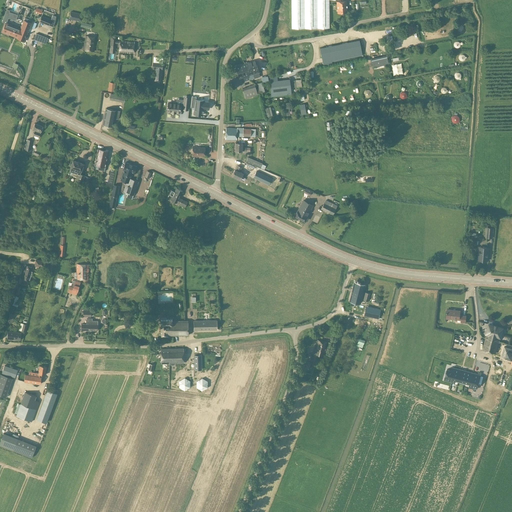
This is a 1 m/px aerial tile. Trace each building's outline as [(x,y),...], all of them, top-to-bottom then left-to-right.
[(291,0),(292,28),(330,28),(329,0),(291,0)] [(336,1),(337,13),(347,12),(347,0),(336,1)] [(81,14),(70,12),(69,19),(80,21),(81,14)] [(41,16),(39,22),(49,25),(53,27),(55,22),(56,16),(53,15),(51,20),(41,16)] [(26,36),(31,23),(24,20),(20,29),(6,23),(2,32),(17,37),(17,38),(25,41),(27,37),(26,36)] [(48,38),(42,35),(39,41),(46,44),(48,38)] [(84,50),(94,51),(96,37),(86,35),(84,50)] [(111,36),(110,45),(116,46),(116,43),(119,43),(119,52),(134,53),(134,42),(119,41),(119,42),(117,42),(117,37),(111,36)] [(320,48),(323,63),(336,60),(362,55),(359,40),(320,48)] [(386,55),(371,59),(373,68),(388,64),(386,55)] [(236,66),(239,78),(243,77),(244,81),(250,80),(248,75),(253,74),(254,78),(260,76),(259,72),(256,60),(236,66)] [(154,63),(153,69),(156,69),(156,77),(162,77),(162,69),(163,64),(154,63)] [(297,77),(295,78),(294,78),(294,80),(290,81),(291,88),(302,87),(301,79),(297,80),(297,77)] [(289,79),(288,79),(269,81),(271,97),(291,94),(291,88),(290,81),(289,79)] [(242,88),(244,95),(250,93),(248,86),(242,88)] [(112,92),(110,99),(125,103),(127,96),(112,92)] [(191,107),(194,108),(194,114),(203,115),(203,109),(208,109),(208,102),(204,102),(204,101),(195,100),(196,97),(192,96),(191,107)] [(168,103),(167,111),(172,112),(172,113),(175,113),(175,112),(180,112),(180,109),(183,109),(188,110),(188,103),(184,103),(184,104),(181,104),(168,103)] [(103,124),(113,127),(113,126),(115,127),(116,123),(113,123),(114,118),(118,119),(120,111),(106,108),(103,124)] [(32,130),(34,131),(33,135),(39,137),(43,126),(35,123),(32,130)] [(225,139),(236,140),(237,133),(237,128),(226,128),(225,139)] [(251,136),(251,129),(244,128),(243,128),(243,133),(243,136),(251,136)] [(235,151),(242,151),(246,151),(246,148),(242,147),(242,143),(235,142),(235,151)] [(193,147),(193,156),(198,156),(205,156),(205,148),(193,147)] [(96,157),(107,159),(109,151),(98,149),(96,157)] [(107,159),(96,157),(95,164),(99,165),(98,169),(105,171),(107,159)] [(245,163),(264,168),(265,163),(247,158),(245,163)] [(73,160),(70,171),(68,174),(78,177),(76,183),(81,184),(84,176),(80,174),(83,164),(73,160)] [(134,173),(137,166),(125,162),(123,169),(124,170),(121,180),(127,182),(123,191),(133,195),(138,181),(130,179),(132,173),(134,173)] [(240,179),(240,180),(243,174),(240,172),(242,167),(237,165),(235,170),(232,176),(237,178),(237,179),(239,180),(240,179)] [(253,177),(269,185),(272,178),(256,170),(253,177)] [(119,186),(114,184),(112,192),(115,193),(114,199),(111,198),(110,203),(109,206),(115,207),(119,186)] [(172,196),(171,200),(177,203),(177,202),(185,206),(187,202),(179,198),(182,191),(177,188),(175,191),(171,190),(169,195),(172,196)] [(295,216),(295,217),(305,221),(308,217),(307,216),(313,204),(304,199),(297,211),(295,216)] [(324,203),(321,209),(333,215),(337,205),(326,200),(324,203)] [(487,261),(489,247),(480,247),(478,260),(487,261)] [(36,260),(35,266),(43,268),(45,262),(36,260)] [(88,264),(77,264),(77,273),(78,274),(78,279),(74,279),(74,280),(72,280),(72,281),(72,282),(71,286),(70,286),(68,292),(76,295),(80,282),(80,279),(88,279),(88,271),(88,269),(88,264)] [(22,279),(29,281),(33,267),(26,265),(22,279)] [(350,300),(360,303),(365,285),(354,282),(350,300)] [(363,315),(378,319),(381,309),(366,306),(363,315)] [(446,318),(459,319),(460,311),(447,309),(447,311),(446,311),(446,313),(447,313),(446,318)] [(81,330),(97,330),(98,321),(92,320),(92,318),(87,318),(87,324),(81,324),(81,330)] [(161,336),(168,336),(168,335),(188,335),(188,321),(172,321),(172,319),(161,319),(161,336)] [(217,320),(193,320),(194,330),(217,330),(217,320)] [(487,333),(482,350),(495,353),(500,337),(502,328),(489,324),(487,333)] [(7,338),(20,340),(21,333),(8,331),(7,338)] [(314,354),(324,356),(327,342),(317,340),(314,354)] [(511,348),(504,346),(502,356),(511,359),(511,348)] [(184,363),(184,348),(161,349),(161,364),(170,364),(171,365),(174,365),(175,364),(184,363)] [(2,373),(15,378),(18,370),(4,365),(2,373)] [(40,365),(38,376),(41,377),(41,374),(45,375),(46,366),(40,365)] [(447,369),(444,380),(454,383),(455,380),(470,384),(469,387),(476,389),(480,375),(452,367),(451,370),(447,369)] [(1,374),(0,375),(0,395),(6,397),(12,378),(1,374)] [(41,377),(38,376),(25,374),(24,381),(24,386),(37,388),(38,383),(40,384),(41,377)] [(184,390),(190,387),(190,381),(184,378),(179,381),(179,387),(184,390)] [(202,391),(207,387),(208,381),(202,378),(196,381),(196,387),(202,391)] [(37,419),(47,422),(52,408),(57,394),(48,390),(37,419)] [(25,392),(16,416),(32,422),(39,401),(35,400),(36,396),(25,392)] [(34,457),(39,445),(5,433),(0,446),(34,457)]
